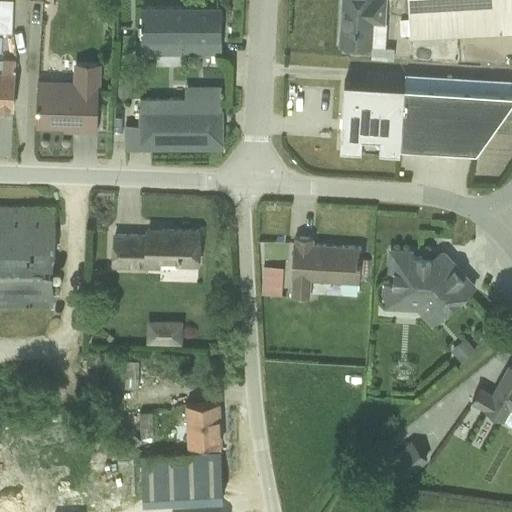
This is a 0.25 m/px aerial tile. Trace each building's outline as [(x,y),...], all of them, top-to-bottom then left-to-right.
[(0,0),(0,15),(12,16),(12,0),(0,0)] [(341,0),(338,45),(371,47),(373,23),(385,24),(386,0),(341,0)] [(511,0),(407,0),(409,36),(511,29),(511,0)] [(221,8),(140,8),(141,54),(221,54),(221,8)] [(12,16),(0,15),(0,32),(11,33),(12,16)] [(448,55),(463,54),(462,35),(447,36),(448,55)] [(2,60),(0,59),(0,108),(11,109),(13,59),(2,59),(2,60)] [(72,130),(96,131),(98,85),(100,85),(101,63),(73,62),(73,81),(36,79),(35,124),(72,125),(72,130)] [(115,98),(129,99),(129,79),(115,79),(115,98)] [(475,150),(511,98),(511,91),(343,82),(339,147),(399,153),(400,145),(475,150)] [(184,96),(139,97),(139,124),(124,125),(124,149),(221,148),(221,96),(221,94),(222,94),(222,90),(221,90),(220,86),(184,86),(184,96)] [(0,325),(50,326),(50,291),(50,268),(51,207),(0,206),(0,325)] [(114,234),(113,268),(160,269),(160,260),(174,260),(174,264),(197,264),(198,230),(147,229),(147,235),(114,234)] [(313,237),(294,236),(294,242),(292,242),(290,278),(291,278),(290,296),(309,297),(310,280),(358,284),(360,247),(312,243),(313,237)] [(411,252),(390,250),(389,273),(393,273),(392,284),(385,284),(381,287),(380,296),(382,298),(382,308),(417,310),(431,325),(474,286),(444,254),(439,253),(428,264),(428,267),(421,266),(421,258),(411,257),(411,252)] [(60,268),(50,268),(50,291),(60,291),(60,268)] [(148,321),(147,341),(179,343),(180,323),(148,321)] [(465,339),(451,351),(459,361),(473,349),(465,339)] [(125,362),(124,389),(137,389),(138,362),(125,362)] [(491,395),(479,388),(471,403),(503,422),(510,410),(511,411),(511,366),(508,364),(491,395)] [(188,452),(219,451),(219,444),(220,444),(218,402),(185,404),(187,446),(188,446),(188,452)] [(32,424),(32,412),(1,413),(2,425),(32,424)] [(151,412),(139,412),(140,438),(152,438),(151,412)] [(113,430),(133,449),(141,440),(121,422),(113,430)] [(411,441),(382,466),(398,484),(427,459),(411,441)] [(139,455),(141,511),(222,511),(219,451),(188,452),(139,455)]
